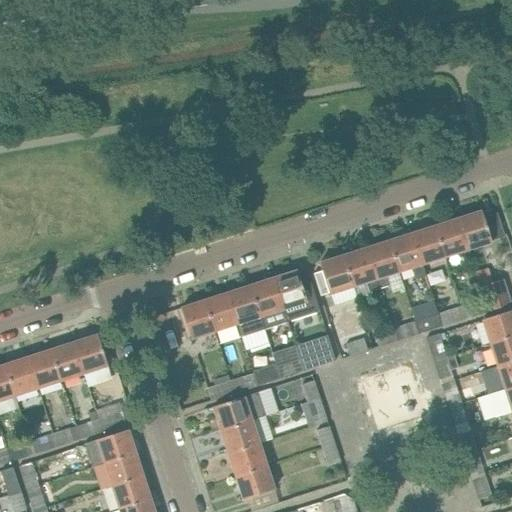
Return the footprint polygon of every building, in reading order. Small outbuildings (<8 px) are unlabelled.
[(491,242),(481,211),(457,218),(468,250),(491,242)] [(468,250),(457,218),(435,226),(445,257),(468,250)] [(445,257),(435,226),(412,233),(422,264),(445,257)] [(422,264),(412,233),(389,241),(399,272),(412,268),(415,279),(425,276),(422,264)] [(399,272),(389,241),(366,248),(379,288),(389,285),(386,276),(399,272)] [(379,288),(366,248),(343,255),(353,287),(366,282),(369,291),(379,288)] [(353,287),(343,255),(319,263),(329,294),(353,287)] [(303,290),(297,270),(273,278),(283,309),(304,303),(310,320),(321,317),(311,287),(303,290)] [(283,309),(273,278),(250,285),(260,317),(283,309)] [(494,310),(511,304),(503,279),(484,285),(488,297),(488,298),(490,297),(494,310)] [(250,285),(227,293),(237,324),(241,337),(264,329),(260,317),(250,285)] [(237,324),(227,293),(204,300),(214,331),(237,324)] [(419,300),(424,317),(420,319),(424,332),(442,326),(437,314),(432,296),(419,300)] [(490,297),(488,298),(488,297),(460,306),(465,319),(494,310),(490,297)] [(204,300),(180,308),(191,339),(214,331),(204,300)] [(442,326),(465,319),(460,306),(437,314),(442,326)] [(164,354),(186,348),(175,309),(153,315),(164,354)] [(511,309),(503,313),(482,320),(490,343),(511,336),(511,309)] [(403,325),(401,319),(389,323),(391,329),(395,341),(414,335),(410,323),(403,325)] [(378,347),(395,341),(391,329),(374,334),(378,347)] [(107,366),(97,334),(74,342),(84,373),(107,366)] [(511,361),(511,336),(490,343),(497,366),(511,361)] [(368,350),(364,338),(345,344),(349,356),(368,350)] [(446,358),(442,345),(440,340),(428,344),(434,362),(446,358)] [(84,373),(74,342),(51,349),(61,381),(84,373)] [(61,381),(51,349),(28,357),(38,388),(61,381)] [(271,351),(248,358),(253,373),(257,386),(280,379),(274,361),(271,351)] [(323,351),(304,357),(308,369),(327,363),(323,351)] [(287,356),(274,361),(280,379),(303,371),(299,358),(288,362),(287,356)] [(38,388),(28,357),(5,364),(15,396),(38,388)] [(446,358),(434,362),(439,379),(452,375),(446,358)] [(511,386),(511,361),(497,366),(504,389),(511,386)] [(0,400),(15,396),(5,364),(0,365),(0,400)] [(257,386),(253,373),(230,381),(225,383),(229,396),(257,386)] [(209,381),(211,387),(206,389),(211,402),(229,396),(225,383),(230,381),(228,375),(209,381)] [(307,402),(319,398),(314,380),(301,384),(307,402)] [(448,407),(461,403),(455,386),(443,390),(448,407)] [(488,394),(495,417),(501,415),(501,416),(511,412),(511,386),(504,389),(488,394)] [(264,416),(257,392),(244,396),(213,407),(220,430),(252,420),(264,416)] [(319,398),(307,402),(313,420),(325,416),(319,398)] [(461,403),(448,407),(454,425),(467,421),(461,403)] [(103,431),(126,424),(122,411),(99,418),(103,431)] [(511,412),(501,416),(509,439),(511,438),(511,412)] [(103,431),(99,418),(88,422),(92,435),(103,431)] [(259,443),(252,420),(220,430),(228,453),(259,443)] [(322,448),(334,444),(329,426),(316,430),(322,448)] [(57,447),(74,441),(70,428),(52,434),(57,447)] [(96,440),(86,443),(90,454),(100,451),(104,463),(135,453),(128,429),(96,440)] [(463,453),(476,449),(470,431),(458,435),(463,453)] [(57,447),(52,434),(35,439),(39,452),(57,447)] [(11,461),(29,456),(25,443),(7,449),(11,461)] [(267,466),(259,443),(228,453),(235,476),(267,466)] [(334,444),(322,448),(328,466),(340,462),(334,444)] [(33,469),(76,454),(74,448),(18,466),(26,489),(39,484),(50,481),(46,470),(34,473),(33,469)] [(0,464),(11,461),(7,449),(0,450),(0,464)] [(476,449),(463,453),(469,471),(482,467),(476,449)] [(143,476),(135,453),(104,463),(111,486),(143,476)] [(243,500),(247,498),(274,490),(267,466),(235,476),(243,500)] [(0,471),(7,495),(20,491),(13,467),(0,471)] [(150,499),(143,476),(111,486),(119,509),(150,499)] [(478,500),(491,496),(485,478),(473,482),(478,500)] [(33,511),(46,508),(39,484),(26,489),(33,511)] [(7,495),(0,497),(0,501),(3,511),(15,511),(26,509),(20,491),(7,495)] [(154,511),(150,499),(119,509),(119,511),(154,511)]
